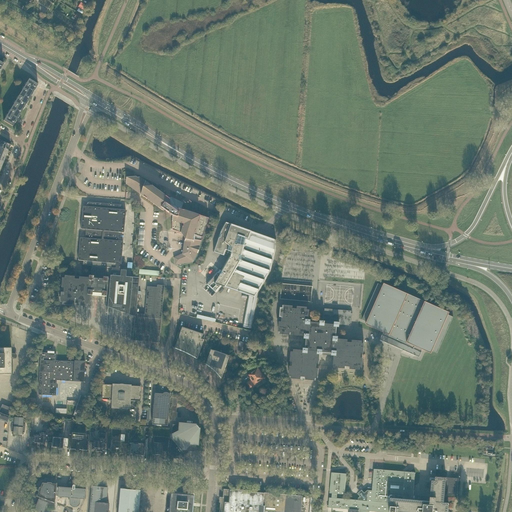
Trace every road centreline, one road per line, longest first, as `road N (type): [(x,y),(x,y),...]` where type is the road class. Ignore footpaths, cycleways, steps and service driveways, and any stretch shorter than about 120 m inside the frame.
road 1 (unclassified): [(214,418),(199,392),(179,379),(6,312)]
road 2 (residential): [(11,511),(27,473),(41,465),(212,478)]
road 3 (secondary): [(380,238),(181,153)]
road 4 (unclassified): [(6,312),(75,136)]
road 5 (secondary): [(509,158),(461,238),(441,246),(380,238)]
road 6 (residential): [(333,449),(307,424),(214,418)]
